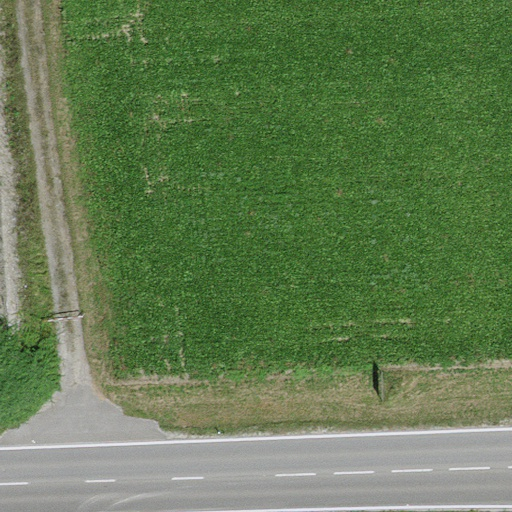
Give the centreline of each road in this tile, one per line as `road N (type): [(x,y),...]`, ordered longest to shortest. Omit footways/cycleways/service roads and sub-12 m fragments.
road 1 (primary): [(0,488),(511,471)]
road 2 (track): [(24,0),(84,486)]
